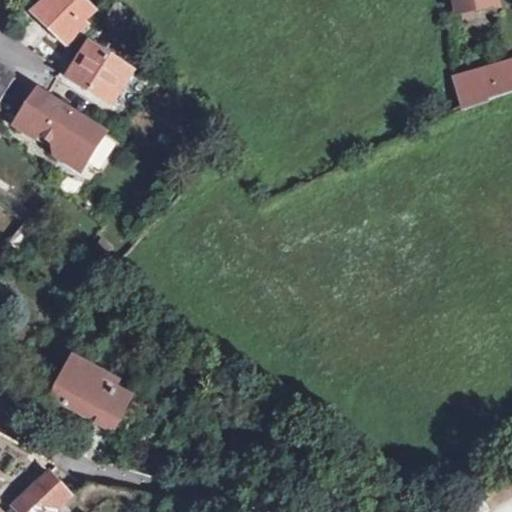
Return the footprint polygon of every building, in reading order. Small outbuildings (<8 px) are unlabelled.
[(34,13),(49,0),(39,0),(30,9),(34,13)] [(60,0),(61,0),(60,0),(49,0),(34,13),(67,46),(88,28),(84,24),(96,14),(82,0),(60,0)] [(456,0),(460,16),(497,9),(495,0),(456,0)] [(102,24),(145,53),(148,47),(117,4),(102,24)] [(70,75),(69,78),(112,107),(133,73),(90,45),(70,75)] [(511,92),(511,64),(457,81),(466,112),(497,98),(508,94),(511,92)] [(0,101),(16,77),(0,67),(0,101)] [(41,93),(19,125),(81,166),(105,132),(44,95),(41,93)] [(77,365),(57,402),(83,416),(84,413),(87,417),(91,419),(93,418),(94,418),(96,415),(101,418),(98,424),(113,432),(131,398),(116,390),(118,387),(77,365)] [(93,418),(74,453),(96,463),(113,432),(98,424),(101,418),(96,415),(94,418),(93,418)] [(15,509),(17,511),(54,511),(71,498),(50,475),(15,509)]
